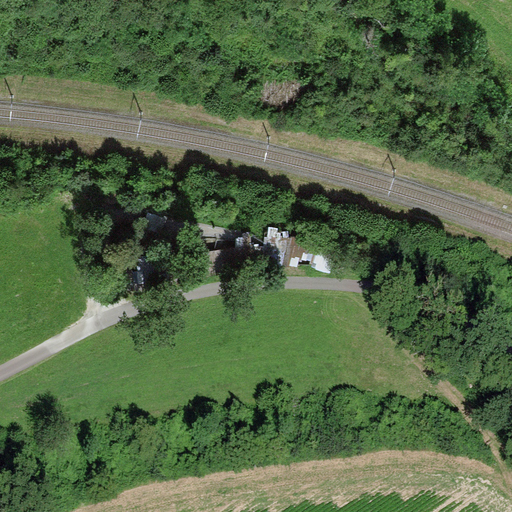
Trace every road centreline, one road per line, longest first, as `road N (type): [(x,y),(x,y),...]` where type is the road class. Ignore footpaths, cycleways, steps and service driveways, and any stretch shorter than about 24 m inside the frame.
road 1 (unclassified): [(511,332),(430,295),(357,279),(210,288),(105,318),(0,374)]
road 2 (track): [(357,279),(511,460)]
